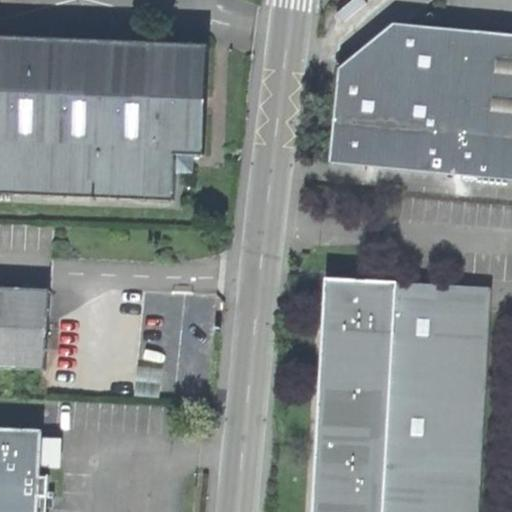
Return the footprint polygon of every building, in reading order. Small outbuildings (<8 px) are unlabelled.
[(0,0),(0,193),(174,201),(176,155),(204,156),(204,154),(201,154),(202,117),(205,48),(209,47),(209,45),(0,36),(0,0)] [(327,164),(511,183),(511,36),(409,26),(409,32),(404,33),(389,37),(375,45),(362,56),(348,72),(338,89),(334,88),(330,128),(327,164)] [(477,511),(490,289),(326,280),(312,511),(477,511)] [(0,368),(45,371),(48,326),(50,289),(0,286),(0,368)] [(0,511),(39,511),(39,509),(40,498),(49,498),(49,493),(49,486),(50,479),(41,478),(42,467),(43,439),(43,431),(0,429),(0,511)] [(61,440),(43,439),(42,467),(60,468),(61,440)] [(54,494),(49,493),(49,498),(40,498),(39,509),(53,510),(54,494)]
